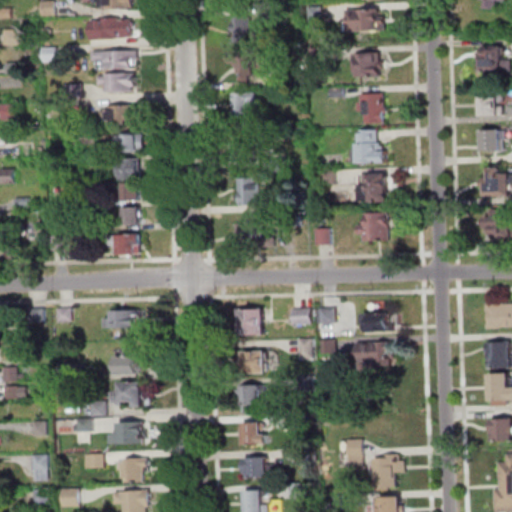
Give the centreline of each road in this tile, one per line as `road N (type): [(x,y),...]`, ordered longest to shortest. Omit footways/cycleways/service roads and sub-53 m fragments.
road 1 (residential): [(450,511),(433,0)]
road 2 (residential): [(199,511),(183,0)]
road 3 (residential): [(511,270),(0,283)]
